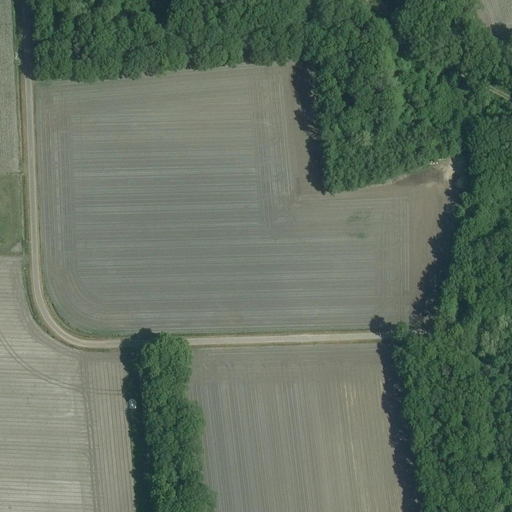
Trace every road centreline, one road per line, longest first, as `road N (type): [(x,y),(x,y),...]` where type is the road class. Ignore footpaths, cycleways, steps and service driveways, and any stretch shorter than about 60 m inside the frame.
road 1 (unclassified): [(511,320),(295,338),(87,344),(65,337),(43,311),(35,279),(24,0)]
road 2 (track): [(322,0),(511,100)]
